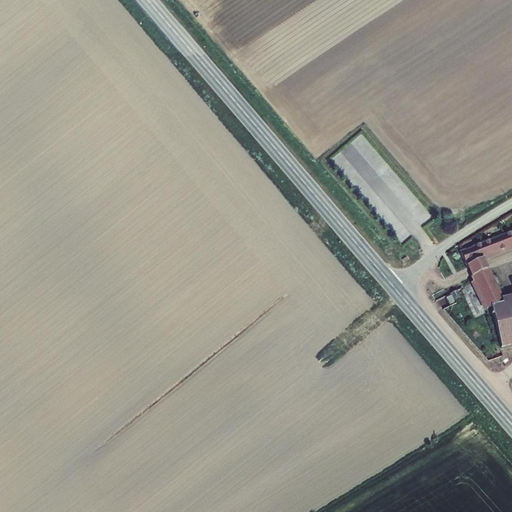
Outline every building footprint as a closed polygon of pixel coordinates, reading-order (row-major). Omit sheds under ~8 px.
[(511,232),(462,252),(469,267),(485,259),(483,256),(488,254),(488,256),(511,246),(511,232)] [(485,259),(485,260),(511,249),(511,246),(488,256),(488,254),(483,256),(485,259)] [(485,259),(469,267),(473,275),(489,268),(485,260),(485,259)] [(489,268),(473,275),(477,282),(478,282),(489,307),(493,306),(495,315),(511,310),(511,296),(504,298),(489,268)] [(459,290),(452,294),(455,300),(462,297),(459,290)] [(451,296),(446,298),(449,306),(454,304),(451,296)] [(511,310),(495,315),(503,346),(511,343),(511,310)]
